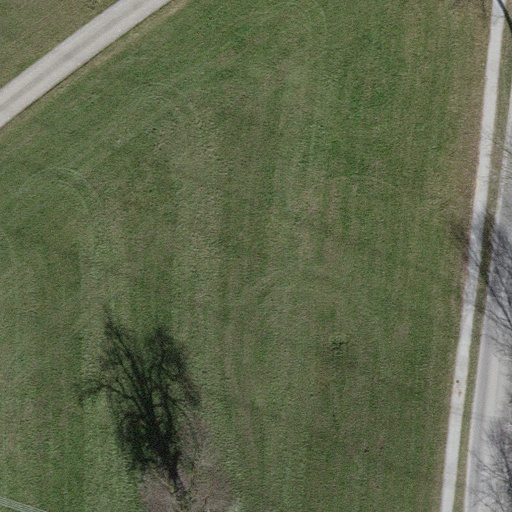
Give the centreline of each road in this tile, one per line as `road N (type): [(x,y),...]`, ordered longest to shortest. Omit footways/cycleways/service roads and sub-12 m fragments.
road 1 (unclassified): [(511,317),(492,511)]
road 2 (track): [(0,110),(150,0)]
